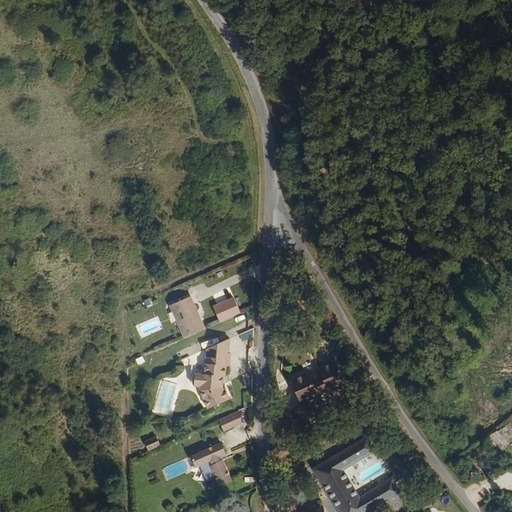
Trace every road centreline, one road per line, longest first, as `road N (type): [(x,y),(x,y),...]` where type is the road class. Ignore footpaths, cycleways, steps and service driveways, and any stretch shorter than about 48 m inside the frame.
road 1 (residential): [(474,511),(391,404),(271,188)]
road 2 (tertiary): [(271,188),(262,408),(274,511)]
road 3 (tertiary): [(271,188),(249,75),(200,0)]
